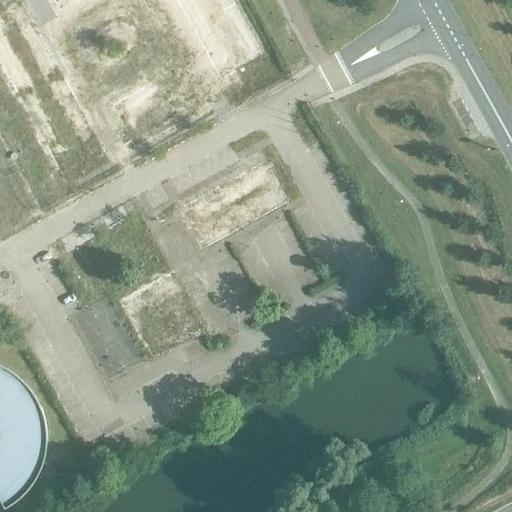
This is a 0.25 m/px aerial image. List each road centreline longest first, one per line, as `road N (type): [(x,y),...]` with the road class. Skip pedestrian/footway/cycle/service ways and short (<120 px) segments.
road 1 (residential): [(0,259),(346,66)]
road 2 (tertiary): [(511,142),(449,28)]
